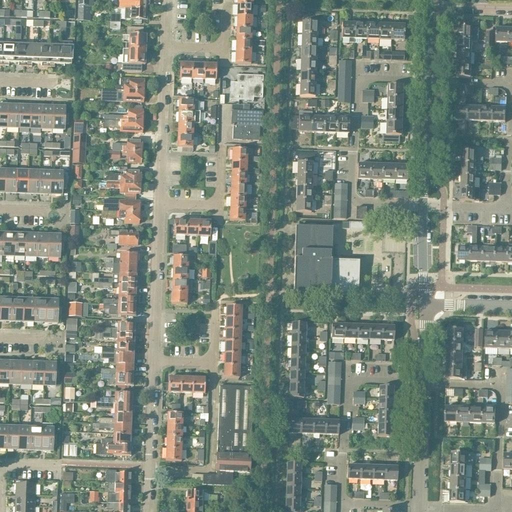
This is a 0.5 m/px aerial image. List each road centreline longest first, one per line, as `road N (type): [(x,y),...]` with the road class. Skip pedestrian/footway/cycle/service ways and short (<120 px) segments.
road 1 (residential): [(421,206),(507,209),(510,83),(426,81)]
road 2 (residential): [(418,507),(496,510),(501,387),(421,384)]
road 3 (residential): [(421,384),(345,381),(342,451),(341,504),(418,507)]
road 4 (residential): [(426,81),(356,78),(352,149),(350,203),(421,206)]
road 5 (residential): [(148,467),(209,469),(213,362)]
road 6 (residential): [(164,46),(158,203)]
road 7 (residential): [(158,203),(152,360)]
road 8 (tertiary): [(421,206),(426,81)]
road 9 (residential): [(418,507),(421,384)]
